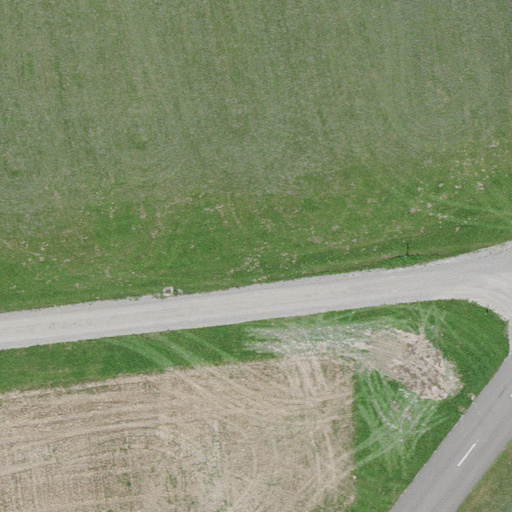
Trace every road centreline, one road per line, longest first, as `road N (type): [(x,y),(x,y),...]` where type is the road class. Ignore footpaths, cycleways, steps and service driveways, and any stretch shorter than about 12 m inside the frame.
road 1 (track): [(0,335),(511,277)]
road 2 (tertiary): [(511,403),(428,511)]
